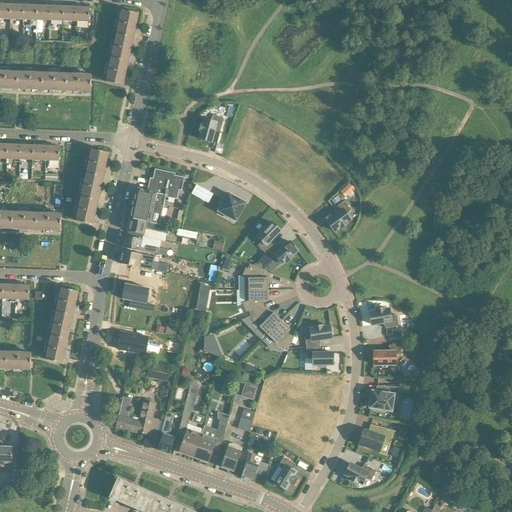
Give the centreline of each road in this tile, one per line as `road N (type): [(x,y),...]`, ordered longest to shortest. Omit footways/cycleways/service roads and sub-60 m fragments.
road 1 (residential): [(131,143),(225,167),(261,186),(308,227),(329,264)]
road 2 (residential): [(342,292),(356,345),(353,398),(335,451),(298,511)]
road 3 (tertiary): [(289,511),(97,443)]
road 4 (tertiary): [(131,143),(162,0)]
road 5 (tertiary): [(80,417),(102,276)]
road 6 (tertiary): [(102,276),(131,143)]
road 7 (residential): [(131,143),(0,132)]
